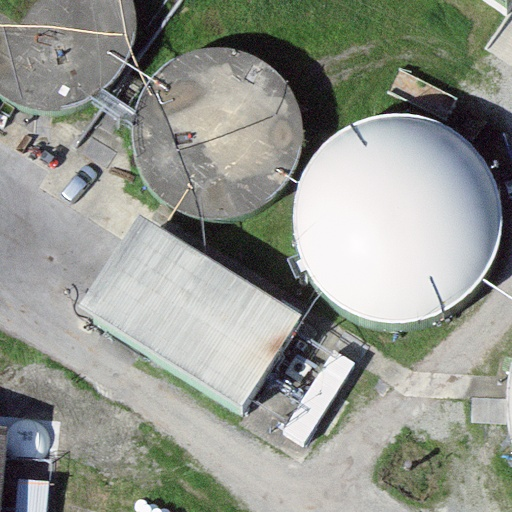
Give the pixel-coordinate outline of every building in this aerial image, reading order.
[(74,116),(99,109),(121,96),(138,75),(148,51),(149,25),(143,0),(142,0),(0,0),(0,82),(4,88),(24,104),(48,114),(74,116)] [(244,221),(269,216),(291,203),(307,184),(318,160),(320,135),(314,110),(299,86),(277,69),(250,60),(222,61),(195,71),(174,90),(161,115),(157,143),(163,170),(176,192),(195,209),(218,219),(244,221)] [(445,329),(477,315),(503,290),(511,271),(511,185),(497,162),(472,142),(443,130),(411,128),(380,136),(353,153),(332,178),(321,208),(319,240),(327,271),(347,300),(375,321),(409,331),(445,329)] [(367,358),(159,224),(98,319),(303,454),(367,358)] [(511,346),(503,364),(494,415),(502,466),(511,483),(511,346)] [(0,511),(14,511),(19,438),(0,436),(0,511)]
